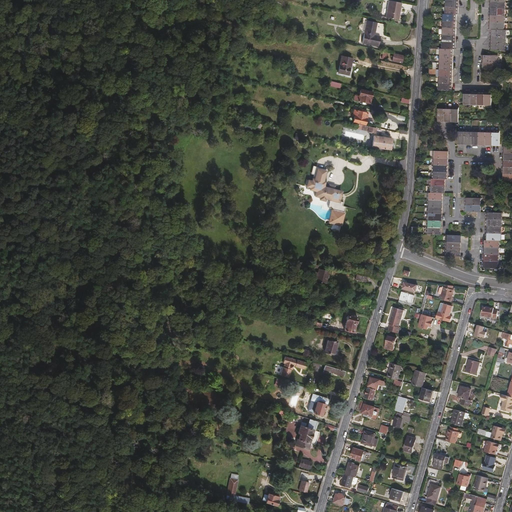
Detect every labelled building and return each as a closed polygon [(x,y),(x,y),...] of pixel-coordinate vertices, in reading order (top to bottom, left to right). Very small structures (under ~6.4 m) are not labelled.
[(398,18),(402,2),(392,0),(388,0),(386,16),(398,18)] [(377,45),(379,36),(373,35),(376,22),(366,20),(362,43),(377,45)] [(505,31),(506,24),(489,23),(489,30),(491,30),(505,31)] [(507,47),(507,44),(491,44),(490,51),(507,52),(507,47)] [(402,63),(403,55),(393,53),(391,61),(402,63)] [(349,67),(351,58),(341,56),(337,72),(347,75),(348,67),(349,67)] [(349,78),(352,69),(351,68),(353,59),(351,58),(349,67),(348,67),(347,75),(337,72),(336,75),(349,78)] [(369,103),(372,92),(360,90),(359,96),(358,101),(369,103)] [(364,125),(366,113),(362,112),(362,110),(359,109),(358,111),(354,110),(353,114),(355,115),(353,122),(359,124),(364,125)] [(390,149),(391,138),(373,136),(372,147),(390,149)] [(322,187),(323,182),(322,182),(325,169),(319,167),(314,166),(310,180),(305,179),(304,185),(306,185),(305,188),(310,189),(315,190),(314,196),(319,197),(324,198),(329,200),(327,207),(331,208),(331,212),(328,221),(339,224),(344,206),(341,205),(341,202),(340,202),(341,197),(340,197),(340,195),(338,195),(339,191),(331,189),(327,188),(322,187)] [(448,174),(448,167),(432,166),(432,173),(448,174)] [(443,202),(443,195),(429,194),(428,194),(427,201),(443,202)] [(480,207),(481,199),(464,198),(464,206),(480,207)] [(499,249),(500,242),(485,241),(483,241),(483,248),(499,249)] [(325,283),(328,271),(318,268),(317,272),(314,271),(313,276),(316,277),(315,280),(325,283)] [(450,294),(452,289),(447,288),(443,287),(443,288),(441,294),(439,299),(450,302),(452,294),(450,294)] [(407,301),(409,294),(402,292),(400,302),(411,305),(412,303),(407,301)] [(449,316),(452,306),(443,304),(441,313),(437,312),(436,318),(442,319),(450,322),(452,316),(449,316)] [(496,317),(497,309),(493,309),(493,307),(487,306),(482,306),(481,315),(496,317)] [(399,326),(404,309),(395,307),(390,324),(391,324),(389,330),(398,333),(400,327),(399,326)] [(434,320),(431,319),(432,317),(430,316),(422,314),(419,326),(427,328),(428,328),(429,326),(432,326),(434,320)] [(353,331),(355,323),(356,323),(357,317),(347,315),(344,329),(353,331)] [(511,339),(511,335),(511,333),(504,332),(503,338),(504,338),(505,337),(507,338),(505,345),(506,345),(509,346),(510,343),(511,343),(511,339)] [(393,350),(397,337),(388,335),(384,347),(393,350)] [(334,354),(338,341),(327,338),(324,351),(334,354)] [(495,355),(496,350),(496,348),(489,346),(487,353),(489,354),(494,355),(495,355)] [(503,355),(505,347),(500,346),(497,357),(500,358),(501,355),(503,355)] [(305,363),(299,361),(295,360),(295,361),(283,357),(282,364),(283,364),(282,368),(280,376),(287,378),(290,370),(289,370),(291,370),(292,366),(304,370),(305,363)] [(476,373),(479,364),(480,362),(469,359),(466,370),(476,373)] [(399,380),(403,365),(402,365),(393,362),(389,377),(396,379),(399,380)] [(318,371),(319,365),(311,363),(310,369),(318,371)] [(345,371),(341,369),(325,365),(324,369),(333,371),(333,373),(343,376),(343,375),(344,374),(345,371)] [(422,386),(426,372),(416,369),(412,383),(422,386)] [(383,385),(385,381),(371,377),(369,386),(378,388),(380,384),(383,385)] [(281,388),(283,380),(276,378),(274,386),(281,388)] [(468,399),(471,388),(461,386),(458,396),(462,397),(460,404),(468,406),(470,399),(468,399)] [(373,397),(376,389),(368,387),(365,397),(373,399),(373,397)] [(430,401),(433,390),(424,387),(421,398),(424,399),(430,401)] [(511,405),(511,406),(511,403),(511,396),(502,393),(500,399),(503,400),(502,405),(501,409),(510,412),(510,411),(511,411),(511,409),(511,405)] [(321,415),(324,404),(327,403),(327,400),(326,398),(312,394),(310,398),(310,400),(316,401),(313,412),(321,415)] [(403,412),(408,398),(400,396),(396,410),(403,412)] [(377,416),(379,408),(366,404),(365,404),(363,409),(363,412),(366,413),(377,416)] [(488,415),(490,408),(483,406),(481,413),(488,415)] [(461,425),(465,412),(455,409),(451,422),(461,425)] [(399,427),(403,414),(394,411),(390,424),(399,427)] [(309,440),(313,429),(314,429),(314,428),(316,420),(298,415),(296,421),(302,423),(299,432),(301,433),(298,445),(309,448),(312,441),(309,440)] [(387,434),(389,427),(382,425),(381,432),(387,434)] [(503,432),(505,428),(494,425),(491,437),(501,440),(502,435),(502,433),(503,432)] [(315,442),(319,431),(314,429),(313,429),(309,440),(312,441),(315,442)] [(455,443),(458,431),(453,430),(448,429),(445,440),(455,443)] [(372,445),(376,434),(365,431),(362,442),(372,445)] [(412,452),(416,438),(408,436),(404,449),(412,452)] [(498,449),(499,444),(487,440),(484,451),(495,454),(496,448),(498,449)] [(362,459),(364,451),(354,448),(351,456),(362,459)] [(447,462),(448,457),(437,453),(433,466),(442,469),(445,462),(447,462)] [(494,464),(494,463),(495,458),(487,456),(483,469),(493,471),(495,465),(494,464)] [(309,468),(311,462),(303,459),(301,466),(309,468)] [(357,475),(360,466),(349,462),(345,474),(354,476),(356,477),(357,475)] [(404,480),(407,466),(397,464),(393,477),(404,480)] [(373,482),(378,467),(373,466),(369,481),(373,482)] [(468,486),(471,475),(465,473),(465,475),(460,473),(457,483),(468,486)] [(352,483),(354,476),(345,474),(344,474),(340,485),(350,488),(352,483)] [(486,487),(488,477),(478,475),(474,488),(483,491),(484,487),(486,487)] [(307,486),(308,483),(308,482),(301,480),(298,490),(305,492),(307,486)] [(438,499),(441,486),(432,483),(428,496),(428,497),(427,502),(435,505),(437,499),(438,499)] [(400,500),(403,491),(393,488),(390,498),(400,500)] [(257,501),(232,497),(233,491),(230,490),(229,491),(226,491),(225,497),(227,497),(227,495),(229,496),(228,500),(256,505),(257,501)] [(477,501),(478,496),(464,492),(463,496),(472,499),(468,511),(473,511),(475,506),(477,501)] [(350,499),(346,498),(346,497),(342,495),(342,494),(340,493),(339,495),(336,494),(334,502),(344,505),(344,503),(349,504),(350,499)] [(275,504),(278,495),(274,494),(274,496),(267,494),(265,501),(275,504)] [(482,511),(483,508),(484,506),(480,505),(481,502),(477,501),(475,506),(473,511),(482,511)] [(396,511),(399,506),(386,503),(385,509),(383,511),(396,511)]
